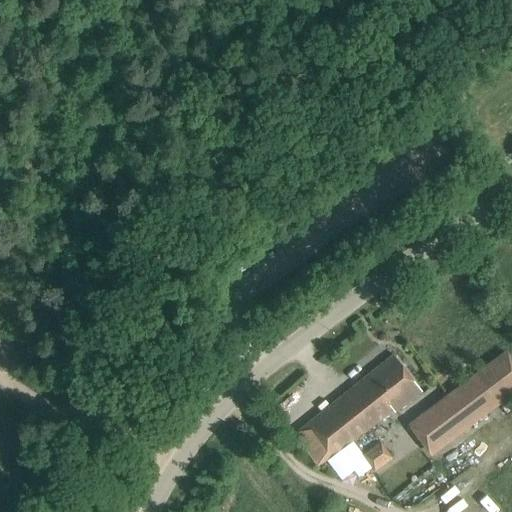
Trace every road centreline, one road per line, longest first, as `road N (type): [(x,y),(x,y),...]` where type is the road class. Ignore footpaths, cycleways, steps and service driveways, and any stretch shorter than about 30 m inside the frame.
road 1 (unclassified): [(149,511),(207,422),(259,368),(511,188)]
road 2 (track): [(0,377),(36,400),(148,434),(184,454)]
road 3 (unknown): [(231,396),(290,471),(387,511)]
